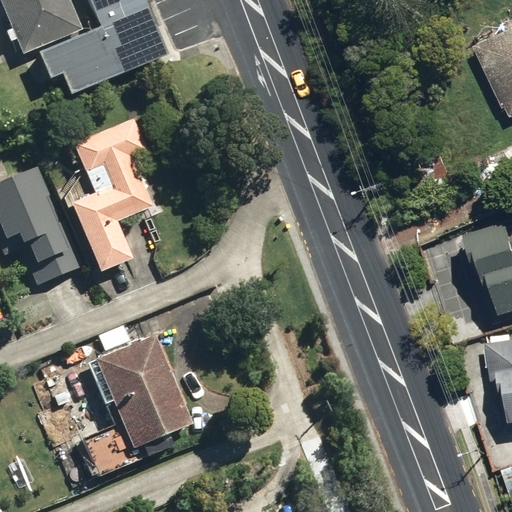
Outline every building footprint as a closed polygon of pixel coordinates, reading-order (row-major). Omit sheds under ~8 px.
[(0,0),(0,8),(20,57),(79,31),(66,0),(0,0)] [(67,98),(167,58),(142,0),(85,0),(98,30),(35,56),(46,82),(58,77),(67,98)] [(511,119),(511,31),(475,49),(505,112),(507,111),(511,120),(511,119)] [(65,210),(96,278),(130,262),(113,226),(152,208),(130,159),(146,152),(132,121),(71,149),(93,198),(65,210)] [(511,149),(497,156),(506,177),(511,174),(511,149)] [(424,172),(437,203),(458,194),(444,163),(424,172)] [(20,252),(36,288),(83,266),(65,224),(61,226),(37,171),(0,187),(0,249),(4,258),(20,252)] [(466,242),(494,324),(511,317),(511,235),(509,227),(466,242)] [(24,319),(28,328),(43,321),(38,312),(24,319)] [(139,447),(144,460),(169,449),(164,437),(188,427),(152,338),(83,366),(100,407),(108,404),(128,451),(139,447)] [(504,399),(508,428),(511,427),(511,344),(489,348),(495,400),(504,399)] [(204,373),(210,386),(222,381),(217,368),(204,373)] [(46,381),(50,391),(62,387),(58,377),(46,381)]
